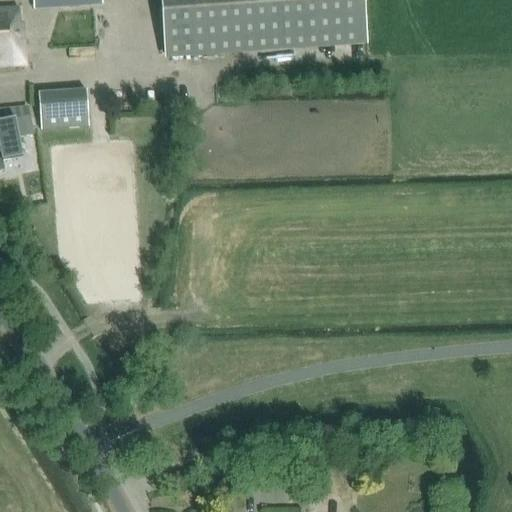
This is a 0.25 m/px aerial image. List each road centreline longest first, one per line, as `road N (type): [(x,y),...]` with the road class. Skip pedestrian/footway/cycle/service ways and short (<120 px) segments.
road 1 (unclassified): [(93,453),(229,395),(325,368),(511,349)]
road 2 (tertiary): [(93,453),(0,311)]
